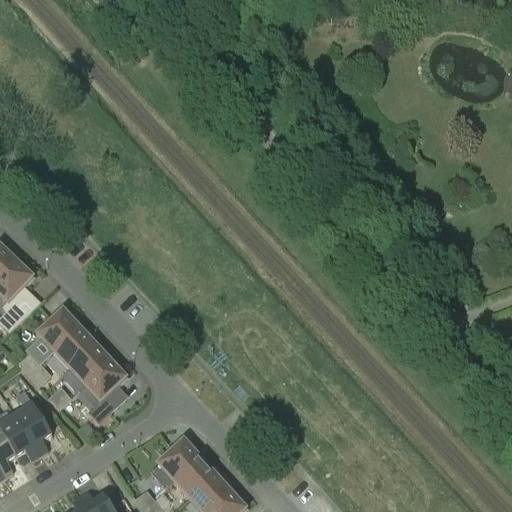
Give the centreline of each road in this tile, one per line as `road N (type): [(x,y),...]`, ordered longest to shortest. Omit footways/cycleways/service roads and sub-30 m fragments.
road 1 (residential): [(511,412),(285,163),(173,10)]
road 2 (residential): [(185,404),(55,256),(0,211)]
road 3 (residential): [(13,511),(185,404)]
road 4 (residential): [(286,511),(185,404)]
